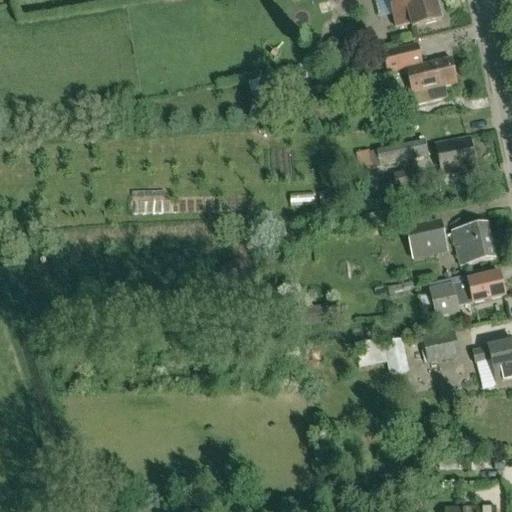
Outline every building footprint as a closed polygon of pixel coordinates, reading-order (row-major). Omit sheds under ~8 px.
[(440,21),(434,0),(387,0),(395,29),(410,25),(411,29),(440,21)] [(331,40),(327,46),(328,53),(334,57),(341,55),(345,49),(344,42),(338,38),(331,40)] [(405,67),(415,108),(448,100),(445,88),(456,86),(451,60),(422,67),(417,46),(383,54),(387,71),(405,67)] [(288,74),(264,79),(267,95),(292,90),(288,74)] [(378,118),(393,115),(408,112),(404,98),(390,101),(391,106),(376,110),(378,118)] [(469,139),(434,146),(440,177),(475,170),(469,139)] [(427,157),(424,142),(410,145),(414,160),(427,157)] [(396,193),(420,188),(416,170),(392,175),(396,193)] [(446,255),(439,223),(406,230),(412,261),(446,255)] [(495,260),(487,226),(451,234),(459,269),(495,260)] [(504,298),(498,276),(449,288),(430,292),(437,321),(456,316),(455,310),(504,298)] [(271,329),(329,326),(327,307),(270,311),(271,329)] [(453,333),(421,340),(427,366),(459,359),(453,333)] [(386,365),(406,361),(401,340),(382,345),(386,365)] [(511,343),(472,353),(475,365),(489,362),(496,390),(511,386),(511,343)]
